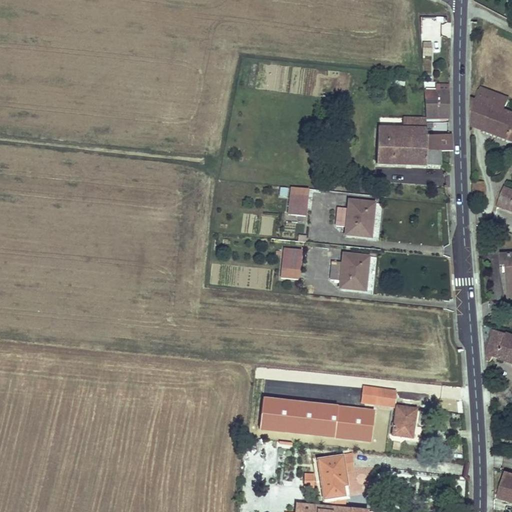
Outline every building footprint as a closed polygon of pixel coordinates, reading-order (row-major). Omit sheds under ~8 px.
[(431,56),(431,43),(421,43),(421,56),(431,56)] [(448,88),(424,89),(424,98),(425,116),(449,117),(448,88)] [(509,100),(481,88),(476,101),(490,106),(504,112),(509,100)] [(471,99),(471,127),(481,131),(490,106),(476,101),(471,99)] [(481,131),(511,142),(511,115),(504,112),(490,106),(481,131)] [(328,114),(322,112),(316,136),(322,138),(328,114)] [(425,116),(402,117),(402,127),(426,128),(425,116)] [(402,127),(379,126),(377,154),(377,161),(442,165),(442,162),(450,162),(454,162),(453,150),(426,150),(426,135),(426,128),(402,127)] [(449,135),(426,135),(426,150),(453,150),(453,135),(449,135)] [(485,195),(485,180),(474,180),(474,195),(485,195)] [(511,190),(503,187),(497,205),(511,210),(511,190)] [(310,195),(292,193),(290,213),(308,215),(310,195)] [(370,239),(376,202),(351,200),(351,210),(339,210),(337,227),(348,227),(348,236),(370,239)] [(287,250),(284,267),(303,269),(305,252),(287,250)] [(507,267),(509,299),(511,299),(511,255),(502,256),(502,267),(507,267)] [(365,292),(369,259),(344,256),(343,264),(333,264),(331,280),(341,280),(340,288),(365,292)] [(377,309),(356,307),(355,318),(376,321),(377,309)] [(511,335),(493,330),(487,355),(511,363),(511,335)] [(398,390),(364,385),(362,401),(396,405),(398,390)] [(266,397),(262,429),(372,442),(376,409),(266,397)] [(414,438),(419,408),(398,405),(394,436),(414,438)] [(343,456),(319,459),(324,500),(345,497),(344,487),(347,487),(343,456)] [(314,474),(305,474),(304,488),(314,488),(314,474)] [(511,475),(505,474),(499,499),(511,502),(511,475)] [(368,511),(369,509),(296,502),(294,511),(368,511)]
